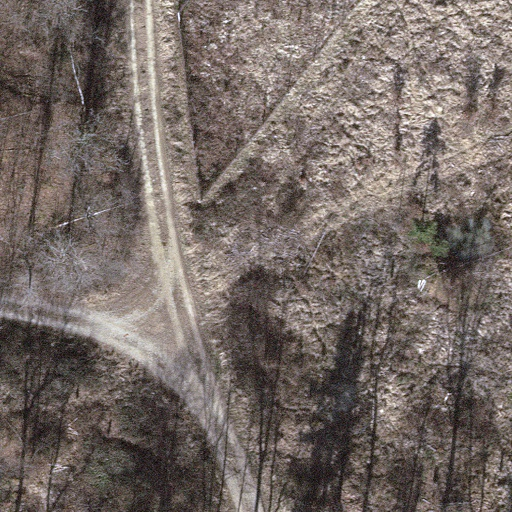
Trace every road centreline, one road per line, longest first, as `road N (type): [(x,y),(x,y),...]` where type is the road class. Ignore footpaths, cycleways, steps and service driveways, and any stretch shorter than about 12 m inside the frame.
road 1 (track): [(145,0),(145,40),(213,338),(287,511)]
road 2 (track): [(0,310),(101,304),(213,338)]
